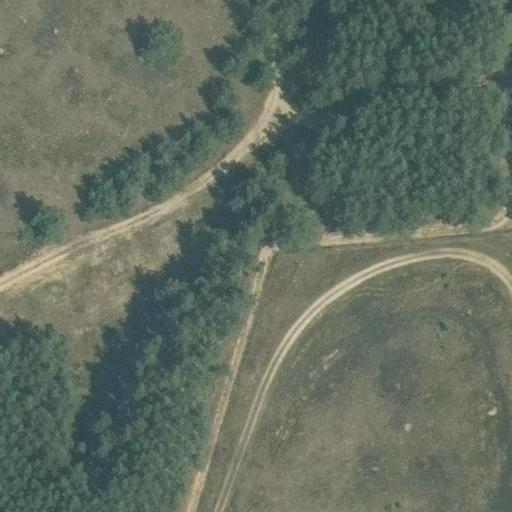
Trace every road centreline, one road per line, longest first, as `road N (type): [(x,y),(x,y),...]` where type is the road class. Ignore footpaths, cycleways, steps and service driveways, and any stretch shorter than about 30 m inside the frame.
road 1 (track): [(187,511),(264,248),(500,221),(511,205)]
road 2 (track): [(275,85),(258,133),(224,168),(153,214),(0,283)]
road 3 (track): [(511,171),(502,85),(299,123)]
road 4 (track): [(277,0),(275,85),(299,123)]
